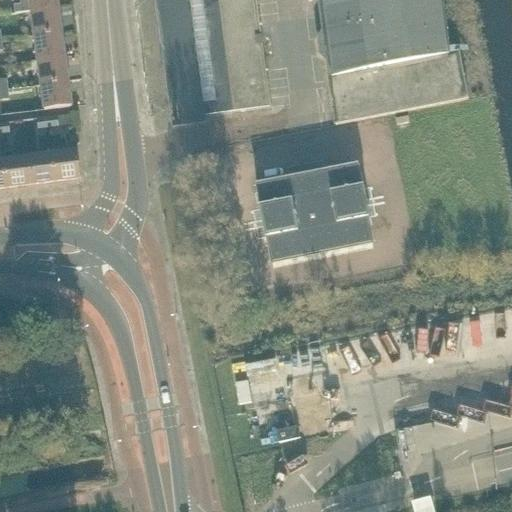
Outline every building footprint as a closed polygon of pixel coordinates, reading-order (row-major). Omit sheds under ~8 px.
[(30,0),(32,13),(59,10),(57,0),(30,0)] [(262,38),(256,0),(155,0),(173,129),(208,125),(207,117),(270,108),(270,109),(271,109),(264,58),(272,57),(270,37),(262,38)] [(446,0),(322,0),(325,16),(321,17),(322,19),(325,37),(322,37),(319,41),(321,55),(325,58),(327,58),(330,78),(455,54),(446,0)] [(35,38),(62,34),(59,10),(32,13),(35,38)] [(39,62),(65,59),(62,34),(35,38),(39,62)] [(460,53),(455,54),(330,78),(337,126),(469,101),(460,53)] [(68,83),(68,81),(65,59),(39,62),(42,87),(68,83)] [(0,92),(9,91),(7,81),(0,81),(0,92)] [(45,111),(72,108),(68,83),(42,87),(45,111)] [(9,91),(0,92),(0,102),(10,101),(9,91)] [(48,119),(49,129),(59,128),(58,117),(48,119)] [(38,130),(49,129),(48,119),(37,120),(38,130)] [(0,124),(0,132),(0,135),(10,134),(9,124),(0,124)] [(56,183),(81,179),(78,153),(52,156),(56,183)] [(31,186),(56,183),(52,156),(28,159),(31,186)] [(7,189),(31,186),(28,159),(4,162),(7,189)] [(358,168),(324,174),(322,166),(311,168),(291,172),(292,181),(258,187),(262,209),(260,209),(266,240),(268,239),(273,265),(373,246),(368,220),(370,219),(370,218),(364,189),(362,189),(358,168)] [(397,332),(395,355),(410,356),(411,333),(397,332)] [(243,381),(285,376),(282,352),(240,356),(243,381)] [(317,395),(295,399),(303,440),(325,436),(317,395)] [(299,429),(277,434),(279,445),(302,441),(299,429)] [(410,505),(411,511),(432,511),(429,500),(410,505)]
